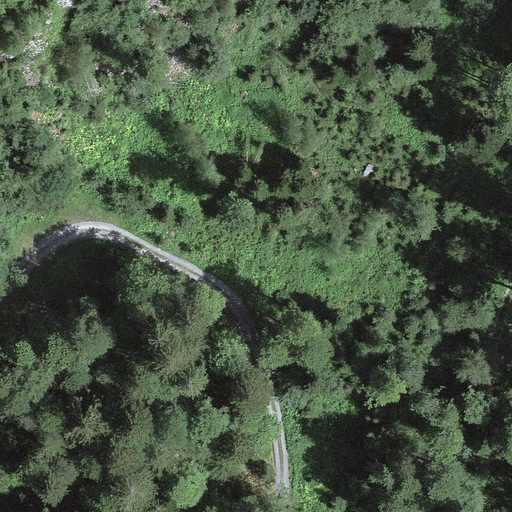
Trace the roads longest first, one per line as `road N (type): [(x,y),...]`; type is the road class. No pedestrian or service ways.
road 1 (track): [(0,298),(54,235),(77,228),(129,235),(205,275),(235,304),(258,346),(283,462),(280,511)]
road 2 (track): [(374,511),(460,418),(511,303)]
